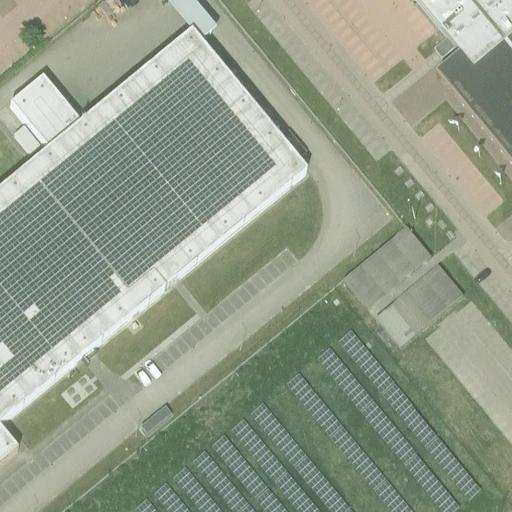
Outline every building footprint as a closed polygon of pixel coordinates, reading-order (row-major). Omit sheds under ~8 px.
[(166,0),(166,1),(202,46),(218,34),(191,0),(166,0)] [(511,0),(413,0),(476,76),(453,95),(511,165),(511,0)] [(0,468),(16,455),(0,435),(0,428),(81,362),(87,370),(88,369),(82,362),(305,177),(190,38),(80,129),(42,82),(9,109),(47,155),(0,194),(0,468)] [(409,229),(343,280),(398,351),(464,299),(409,229)] [(357,511),(372,395),(319,389),(338,399),(314,445),(268,439),(269,439),(228,472),(236,481),(209,478),(209,477),(197,471),(211,489),(196,501),(198,488),(181,486),(180,493),(197,501),(183,511),(176,511),(170,505),(169,511),(357,511)]
